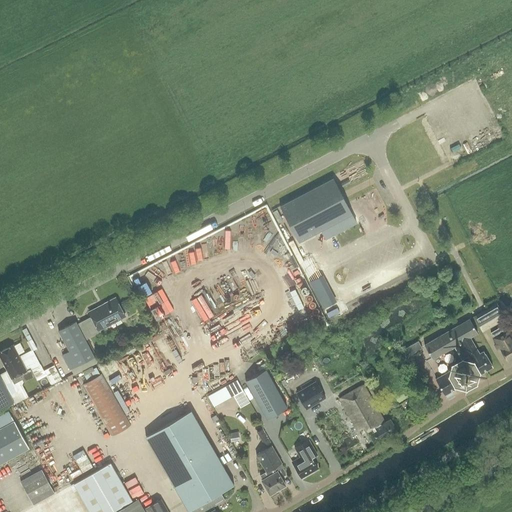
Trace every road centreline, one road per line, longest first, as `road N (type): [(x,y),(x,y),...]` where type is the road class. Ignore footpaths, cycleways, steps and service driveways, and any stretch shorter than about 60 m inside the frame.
road 1 (unclassified): [(0,330),(370,139)]
road 2 (unclassified): [(370,139),(449,100),(474,151)]
